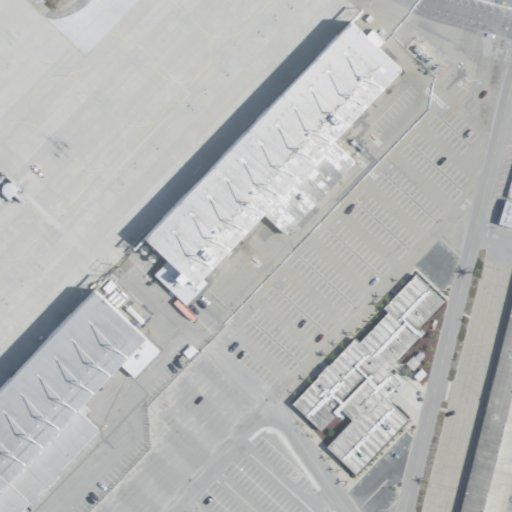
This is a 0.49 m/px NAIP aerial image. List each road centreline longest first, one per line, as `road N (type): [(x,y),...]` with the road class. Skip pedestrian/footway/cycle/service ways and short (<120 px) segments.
road 1 (residential): [(511,67),(399,511)]
road 2 (residential): [(346,511),(267,412)]
